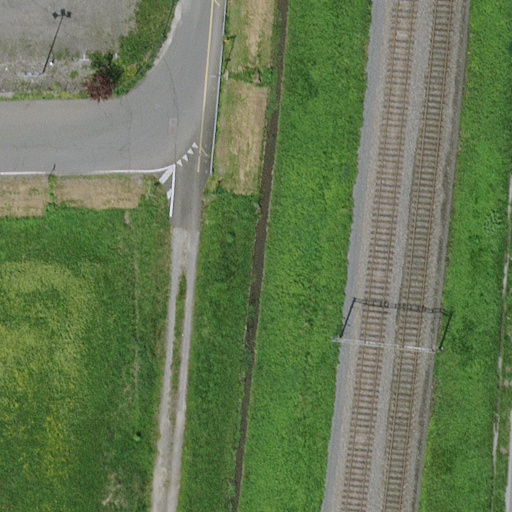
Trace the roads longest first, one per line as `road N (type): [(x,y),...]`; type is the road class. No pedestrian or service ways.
road 1 (track): [(161,511),(190,196),(171,123)]
road 2 (unclassified): [(0,139),(108,137),(171,123),(195,70),(204,0)]
